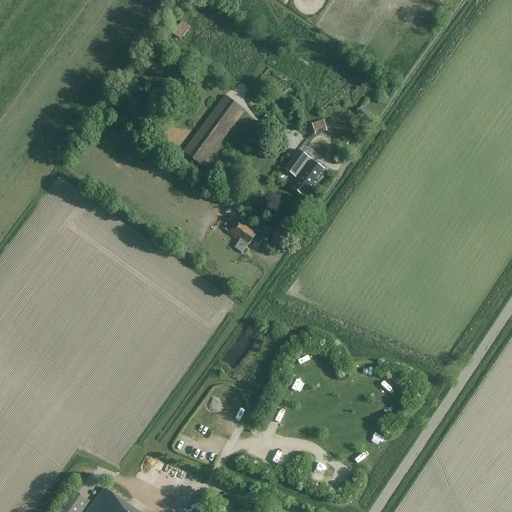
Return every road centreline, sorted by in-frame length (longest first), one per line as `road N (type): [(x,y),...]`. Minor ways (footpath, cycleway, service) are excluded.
road 1 (track): [(466,0),(116,482),(82,472),(46,511)]
road 2 (unclassified): [(511,310),(374,511)]
